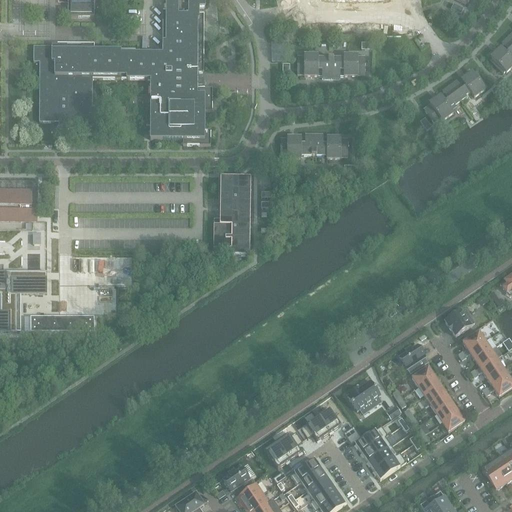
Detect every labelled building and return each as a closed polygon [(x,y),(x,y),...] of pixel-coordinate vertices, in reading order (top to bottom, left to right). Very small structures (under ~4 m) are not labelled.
[(198,74),(204,74),(204,16),(200,16),(200,10),(205,10),(205,0),(165,0),(166,13),(163,13),(162,55),(139,55),(139,52),(94,52),(94,46),(52,46),(52,49),(34,48),(34,64),(40,64),(39,124),(59,124),(59,130),(78,130),(78,136),(97,137),(97,109),(93,109),(93,78),(126,79),(126,81),(150,81),(150,141),(183,142),(183,147),(210,148),(211,132),(205,132),(205,113),(212,113),(212,90),(198,90),(198,74)] [(68,0),(68,18),(94,19),(94,0),(68,0)] [(453,5),(451,10),(461,15),(463,10),(453,5)] [(449,14),(447,19),(457,24),(459,19),(449,14)] [(511,58),(511,42),(509,39),(502,46),(504,47),(491,60),(492,61),(491,62),(503,75),(505,74),(506,75),(511,68),(511,61),(511,60),(511,58)] [(285,43),(271,43),(272,63),(286,63),(285,43)] [(322,78),(322,81),(331,81),(331,61),(318,60),(318,57),(304,57),(304,59),(297,59),(297,77),(304,77),(304,78),(318,78),(322,78)] [(344,57),(344,61),(331,61),(331,81),(340,81),(340,78),(344,78),(358,79),(358,77),(365,77),(365,59),(358,59),(358,58),(344,57)] [(458,85),(457,83),(447,90),(458,104),(466,98),(465,97),(470,94),(474,100),(485,91),(484,90),(486,89),(475,74),(474,75),(473,74),(458,85)] [(504,81),(500,84),(507,92),(511,89),(504,81)] [(495,88),(492,91),(499,99),(503,96),(495,88)] [(454,106),(455,107),(458,104),(447,90),(442,94),(444,96),(429,106),(430,107),(424,112),(435,127),(441,122),(442,123),(453,115),(449,109),(454,106)] [(425,120),(421,123),(427,132),(431,129),(425,120)] [(301,161),(301,158),(314,158),(314,142),(305,142),(305,140),(301,140),(287,140),(287,141),(280,141),(280,159),(287,159),(287,161),(301,161)] [(323,140),(323,142),(314,142),(314,158),(327,158),(327,161),(341,161),(341,160),(348,160),(348,141),(341,141),(341,140),(327,140),(323,140)] [(213,244),(213,251),(219,251),(219,254),(219,258),(230,258),(242,258),(250,258),(250,254),(251,180),(245,180),(244,179),(241,179),(222,179),(221,179),(220,200),(220,212),(220,221),(214,221),(214,232),(213,244)] [(0,223),(37,224),(37,212),(32,212),(32,192),(0,191),(0,223)] [(0,274),(0,297),(1,297),(1,305),(1,314),(0,313),(0,334),(17,335),(17,325),(17,297),(47,297),(47,274),(0,274)] [(484,296),(476,302),(481,308),(488,303),(484,296)] [(461,313),(445,323),(455,339),(471,329),(470,328),(474,325),(465,312),(461,314),(461,313)] [(55,321),(31,321),(31,336),(55,336),(55,323),(55,321)] [(94,321),(64,321),(64,323),(64,336),(94,336),(94,321)] [(64,323),(55,323),(55,336),(64,336),(64,323)] [(460,360),(485,343),(479,334),(463,345),(467,352),(463,355),(463,354),(458,357),(460,360)] [(511,345),(508,341),(503,345),(506,349),(511,345)] [(475,363),(491,352),(485,343),(460,360),(462,363),(466,360),(466,359),(470,356),(475,363)] [(425,359),(417,347),(411,351),(410,350),(405,353),(406,354),(399,359),(407,372),(425,359)] [(472,378),(497,361),(491,352),(475,363),(479,370),(475,373),(475,372),(470,375),(472,378)] [(487,381),(503,370),(497,361),(472,378),(474,381),(478,378),(478,377),(482,374),(487,381)] [(418,390),(435,379),(428,369),(412,380),(418,390)] [(484,396),(509,379),(503,370),(487,381),(491,388),(487,391),(487,390),(482,393),(484,396)] [(424,399),(441,388),(435,379),(418,390),(424,399)] [(499,400),(511,391),(511,383),(509,379),(484,396),(486,399),(490,396),(490,395),(494,392),(499,400)] [(371,383),(357,393),(356,391),(347,397),(348,399),(347,399),(357,414),(381,398),(371,383)] [(430,408),(447,397),(441,388),(424,399),(430,408)] [(402,401),(397,394),(393,396),(398,403),(402,401)] [(436,417),(453,406),(447,397),(430,408),(436,417)] [(406,408),(402,401),(398,403),(402,410),(406,408)] [(442,426),(459,415),(453,406),(436,417),(442,426)] [(397,408),(387,415),(391,422),(401,415),(397,408)] [(330,411),(318,420),(329,436),(333,433),(341,428),(330,411)] [(413,419),(409,412),(405,414),(409,422),(413,419)] [(448,435),(465,424),(459,415),(442,426),(448,435)] [(418,426),(413,419),(409,422),(414,429),(418,426)] [(306,428),(301,432),(308,442),(313,438),(317,444),(321,442),(329,436),(318,420),(306,428)] [(354,429),(344,436),(348,442),(358,435),(354,429)] [(363,442),(355,447),(356,447),(358,451),(362,456),(385,440),(386,440),(388,438),(382,429),(363,442)] [(425,437),(420,430),(416,433),(421,440),(425,437)] [(287,434),(276,443),(290,463),(298,457),(302,455),(301,455),(297,449),(303,445),(296,435),(290,439),(287,434)] [(358,435),(348,442),(351,447),(361,440),(358,435)] [(429,444),(425,437),(421,440),(425,447),(429,444)] [(385,440),(362,456),(364,460),(368,465),(392,448),(386,440),(385,440)] [(276,443),(264,451),(278,471),(286,466),(290,463),(276,443)] [(392,448),(368,465),(371,469),(374,474),(398,457),(392,448)] [(511,456),(509,453),(500,459),(511,476),(511,456)] [(398,457),(374,474),(377,478),(380,483),(408,464),(401,455),(400,455),(398,457)] [(511,482),(511,476),(500,459),(491,465),(506,486),(511,482)] [(314,462),(291,479),(297,488),(301,485),(321,471),(318,467),(314,462)] [(506,486),(491,465),(482,471),(488,480),(485,482),(487,485),(490,484),(496,493),(506,486)] [(250,482),(241,469),(235,474),(234,473),(228,476),(229,477),(223,481),(231,494),(250,482)] [(321,471),(301,485),(307,494),(327,480),(324,476),(321,471)] [(283,474),(273,481),(277,487),(281,485),(287,480),(283,474)] [(216,476),(207,482),(211,488),(220,482),(216,476)] [(327,480),(307,494),(313,502),(313,503),(333,489),(330,485),(327,480)] [(243,508),(262,496),(256,487),(238,499),(243,508)] [(313,502),(309,505),(313,511),(318,511),(339,498),(336,494),(333,489),(313,503),(313,502)] [(451,511),(440,494),(430,501),(437,511),(451,511)] [(201,511),(200,510),(204,507),(196,496),(176,509),(177,510),(176,511),(201,511)] [(258,511),(268,505),(262,496),(243,508),(246,511),(258,511)] [(282,496),(279,498),(285,507),(289,505),(282,496)] [(339,498),(318,511),(338,511),(345,507),(342,503),(339,498)] [(437,511),(430,501),(420,508),(423,511),(437,511)] [(278,511),(279,511),(272,502),(268,505),(258,511),(278,511)]
